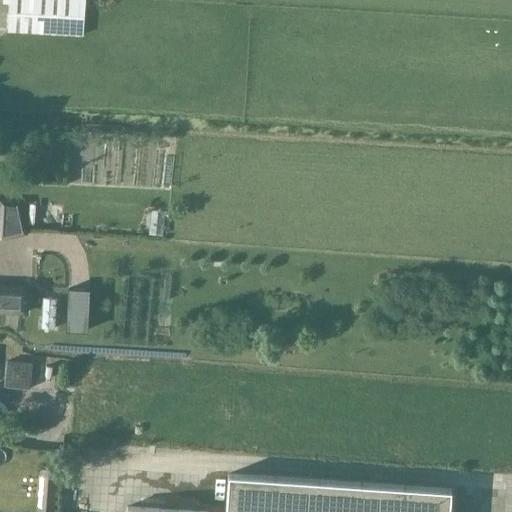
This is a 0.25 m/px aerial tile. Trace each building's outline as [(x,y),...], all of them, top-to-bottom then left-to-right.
[(8,0),(7,31),(83,35),(85,0),(8,0)] [(0,315),(27,317),(29,285),(0,283),(0,315)] [(65,328),(86,330),(89,289),(68,288),(65,328)] [(41,467),(37,511),(54,511),(58,468),(41,467)] [(448,511),(450,490),(351,483),(346,483),(248,476),(229,475),(226,511),(200,511),(128,507),(127,511),(448,511)]
